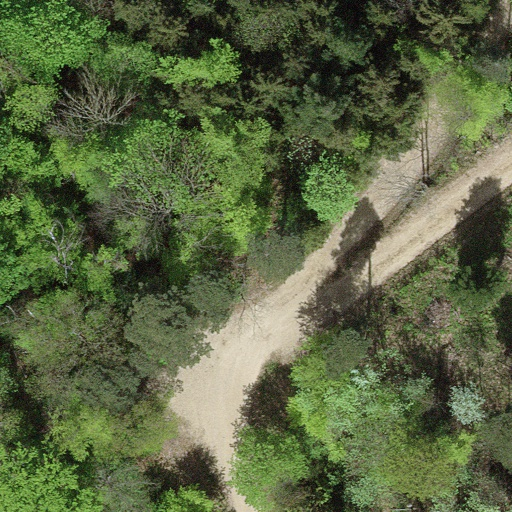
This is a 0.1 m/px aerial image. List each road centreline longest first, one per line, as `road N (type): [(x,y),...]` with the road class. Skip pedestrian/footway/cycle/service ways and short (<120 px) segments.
road 1 (track): [(257,511),(234,413),(266,328),(288,298),(336,294),(511,151)]
road 2 (track): [(501,0),(288,298)]
road 3 (track): [(380,511),(288,298)]
